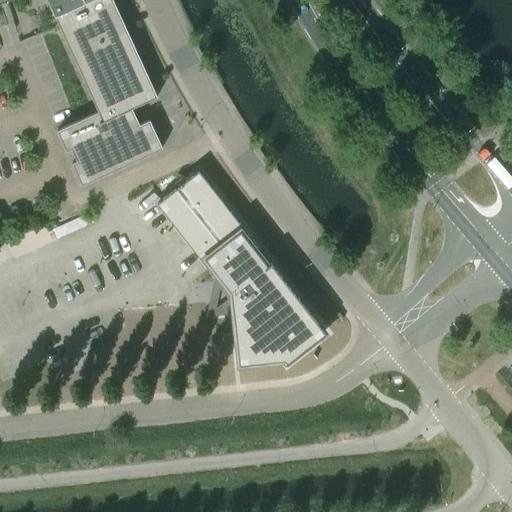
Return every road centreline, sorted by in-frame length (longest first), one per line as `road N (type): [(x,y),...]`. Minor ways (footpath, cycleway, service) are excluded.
road 1 (unclassified): [(0,485),(388,444),(446,399)]
road 2 (unclassified): [(394,331),(329,377),(278,398),(0,429)]
road 3 (unclassified): [(394,331),(347,295),(284,214),(204,93),(155,0)]
road 4 (secondary): [(296,0),(479,241)]
road 5 (secondary): [(511,180),(363,0)]
road 6 (unclassified): [(394,331),(445,312),(502,267)]
road 7 (unclassified): [(479,241),(423,286),(394,331)]
